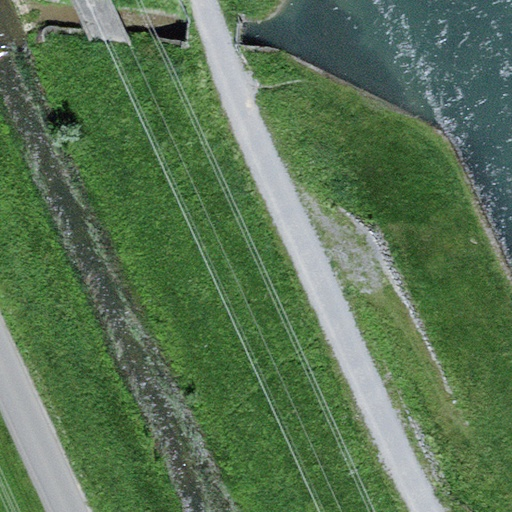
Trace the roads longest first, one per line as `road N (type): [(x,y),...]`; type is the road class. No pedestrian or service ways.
road 1 (track): [(221,0),(456,511)]
road 2 (unclassified): [(89,511),(0,316)]
